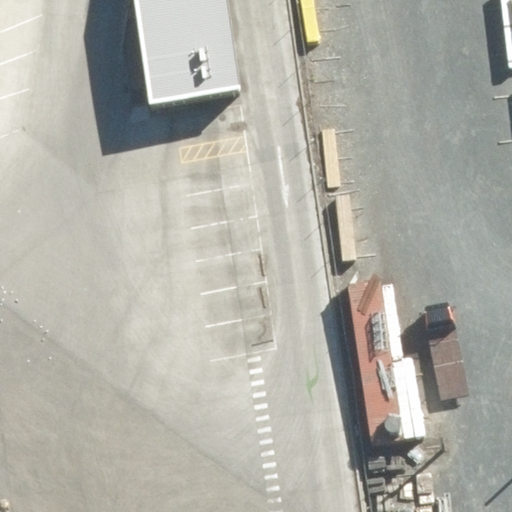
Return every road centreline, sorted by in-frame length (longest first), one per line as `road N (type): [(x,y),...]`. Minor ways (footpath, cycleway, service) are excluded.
road 1 (unknown): [(92,280),(50,0)]
road 2 (unknown): [(161,511),(125,433),(92,280)]
